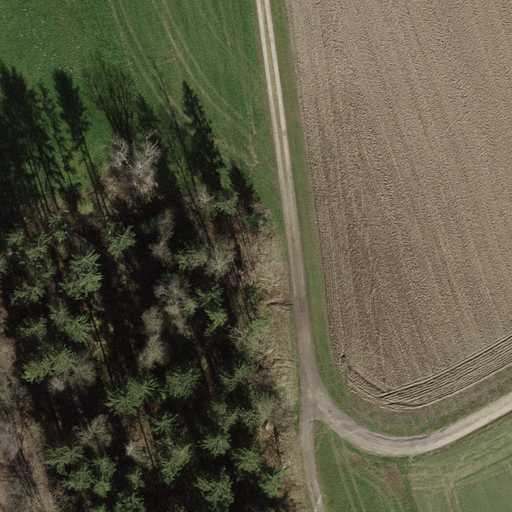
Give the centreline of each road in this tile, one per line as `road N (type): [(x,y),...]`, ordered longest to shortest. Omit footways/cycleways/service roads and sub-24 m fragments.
road 1 (track): [(316,511),(289,394),(253,0)]
road 2 (track): [(289,394),(382,440),(455,435),(511,403)]
